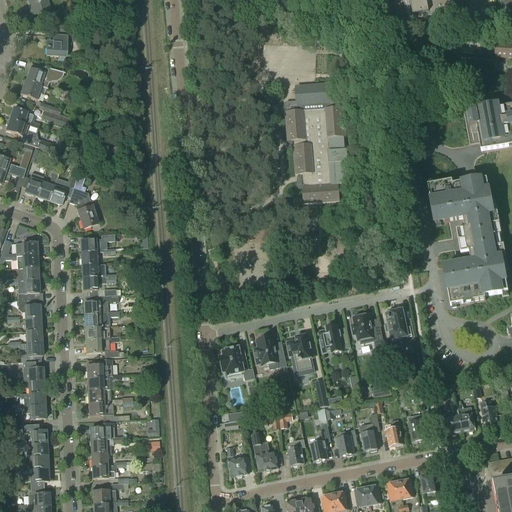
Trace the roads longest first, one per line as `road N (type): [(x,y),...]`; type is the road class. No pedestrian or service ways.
road 1 (residential): [(70,511),(58,238),(51,227),(0,209)]
road 2 (residential): [(205,335),(172,0)]
road 3 (residential): [(216,500),(457,453)]
road 4 (residential): [(205,335),(396,296)]
road 5 (residential): [(216,500),(205,335)]
